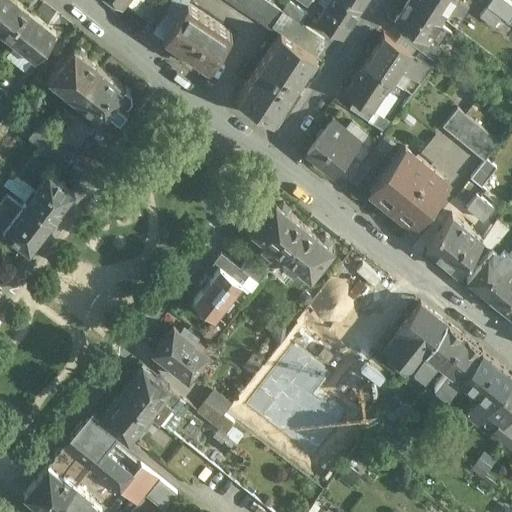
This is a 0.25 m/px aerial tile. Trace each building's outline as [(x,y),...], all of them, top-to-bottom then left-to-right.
[(0,0),(0,22),(16,1),(14,0),(0,0)] [(168,4),(160,0),(153,0),(144,16),(156,24),(168,5),(168,4)] [(281,10),(267,0),(196,0),(207,7),(211,0),(229,0),(272,28),(273,27),(283,11),(281,10)] [(305,12),(288,0),(281,10),(283,11),(299,22),(305,12)] [(361,8),(348,0),(317,0),(326,5),(316,20),(342,37),(361,8)] [(366,0),(348,0),(361,8),(366,0)] [(443,15),(420,0),(405,0),(395,16),(405,24),(427,38),(431,33),(442,41),(450,29),(439,21),(443,15)] [(420,0),(443,15),(447,8),(452,0),(420,0)] [(467,3),(462,0),(452,0),(447,8),(459,16),(467,3)] [(511,2),(508,0),(488,0),(487,3),(501,14),(509,20),(511,14),(511,2)] [(34,15),(16,1),(0,22),(0,29),(14,40),(34,15)] [(501,14),(487,3),(479,14),(493,24),(501,14)] [(231,33),(186,4),(181,12),(164,38),(209,67),(231,33)] [(156,24),(152,32),(164,38),(181,12),(168,5),(156,24)] [(299,22),(283,11),(273,27),(281,32),(313,54),(324,38),(299,22)] [(55,32),(34,15),(14,40),(35,57),(55,32)] [(442,41),(431,33),(427,38),(405,24),(399,33),(421,49),(432,57),(442,41)] [(411,49),(384,31),(364,61),(392,79),(399,67),(411,49)] [(281,32),(237,96),(272,120),(316,56),(313,54),(281,32)] [(73,46),(66,56),(61,52),(54,62),(59,65),(48,80),(78,102),(102,70),(86,57),(86,50),(80,46),(73,46)] [(418,54),(411,49),(399,67),(420,82),(433,65),(418,54)] [(432,57),(421,49),(418,54),(433,65),(436,60),(432,57)] [(392,79),(364,61),(346,90),(347,91),(356,97),(372,107),(371,108),(374,109),(381,114),(382,113),(383,113),(394,95),(395,94),(386,88),(392,79)] [(122,85),(102,70),(78,102),(98,118),(95,122),(103,128),(115,111),(119,114),(126,105),(122,102),(125,98),(127,100),(131,94),(131,87),(126,83),(122,85)] [(372,107),(356,97),(349,107),(368,119),(367,120),(371,123),(375,117),(371,114),(374,109),(371,108),(372,107)] [(499,140),(457,106),(442,124),(484,159),(485,157),(499,140)] [(93,126),(71,110),(64,121),(85,136),(93,126)] [(332,118),(307,149),(333,170),(332,170),(334,172),(350,152),(360,140),(358,139),(356,141),(343,131),(345,129),(332,118)] [(85,136),(64,121),(56,131),(71,143),(77,147),(85,136)] [(56,131),(53,129),(37,150),(54,163),(71,143),(56,131)] [(405,146),(369,189),(413,224),(448,181),(405,146)] [(350,152),(335,170),(345,178),(360,159),(350,152)] [(496,167),(485,157),(484,159),(470,176),(481,186),(496,167)] [(361,158),(346,177),(356,184),(371,165),(361,158)] [(73,191),(48,171),(26,200),(52,219),(73,191)] [(492,206),(473,190),(463,203),(482,219),(492,206)] [(7,194),(0,203),(0,231),(21,205),(7,194)] [(26,200),(25,199),(21,205),(0,231),(0,236),(11,244),(14,239),(29,250),(52,219),(26,200)] [(290,205),(283,200),(277,202),(275,200),(251,230),(265,240),(260,246),(270,254),(274,248),(281,253),(304,224),(289,212),(290,205)] [(482,238),(452,213),(426,246),(456,271),(482,238)] [(319,235),(304,224),(281,253),(286,258),(282,264),(292,272),(297,266),(310,277),(334,247),(331,245),(332,239),(325,233),(319,235)] [(498,253),(491,248),(467,278),(489,296),(511,267),(511,264),(504,258),(508,253),(502,249),(498,253)] [(238,266),(221,252),(213,261),(220,266),(241,283),(244,280),(234,272),(238,266)] [(266,271),(248,257),(240,267),(249,274),(258,282),(266,271)] [(220,266),(209,280),(206,278),(200,285),(203,288),(192,301),(214,318),(225,305),(227,307),(233,299),(231,297),(241,283),(220,266)] [(244,280),(249,274),(240,267),(238,266),(234,272),(244,280)] [(374,280),(356,267),(329,302),(359,325),(386,290),(385,289),(388,285),(377,277),(374,280)] [(511,267),(489,296),(510,313),(511,310),(511,267)] [(446,321),(417,301),(383,348),(412,368),(446,321)] [(295,321),(263,363),(274,372),(256,396),(277,413),(283,418),(338,348),(343,352),(352,340),(319,315),(307,330),(295,321)] [(464,336),(446,321),(412,368),(424,378),(437,361),(441,364),(464,336)] [(208,353),(173,325),(153,351),(188,379),(208,353)] [(464,336),(441,364),(448,369),(434,386),(447,396),(460,379),(459,378),(482,350),(464,336)] [(511,375),(511,373),(482,349),(459,378),(478,393),(490,403),(511,375)] [(142,364),(121,391),(149,413),(170,386),(142,364)] [(511,375),(490,403),(486,408),(502,421),(505,417),(511,409),(511,375)] [(186,399),(170,386),(149,413),(154,417),(154,418),(164,426),(186,399)] [(232,402),(213,388),(205,399),(224,413),(232,402)] [(149,413),(121,391),(101,416),(92,409),(84,418),(112,440),(118,432),(120,434),(121,433),(128,439),(140,424),(145,428),(154,418),(154,417),(149,413)] [(478,393),(465,408),(478,418),(486,408),(490,403),(478,393)] [(277,413),(256,396),(240,416),(262,433),(277,413)] [(224,413),(205,399),(197,409),(227,432),(235,422),(224,413)] [(502,421),(491,434),(502,442),(511,428),(511,422),(505,417),(502,421)] [(112,440),(84,418),(63,443),(48,464),(61,475),(63,473),(76,484),(91,466),(104,450),(112,440)] [(511,445),(511,428),(502,442),(510,448),(511,445)] [(141,464),(112,440),(104,450),(133,474),(141,464)] [(292,471),(259,445),(252,454),(285,480),(292,471)] [(133,474),(104,450),(91,466),(120,490),(133,474)] [(61,475),(48,464),(24,494),(45,511),(53,511),(76,484),(63,473),(61,475)] [(133,474),(120,490),(137,504),(145,495),(159,477),(141,464),(133,474)] [(176,491),(159,477),(145,495),(162,509),(176,491)] [(90,495),(76,484),(53,511),(98,511),(102,508),(89,497),(90,495)] [(511,511),(511,506),(502,503),(498,511),(511,511)]
